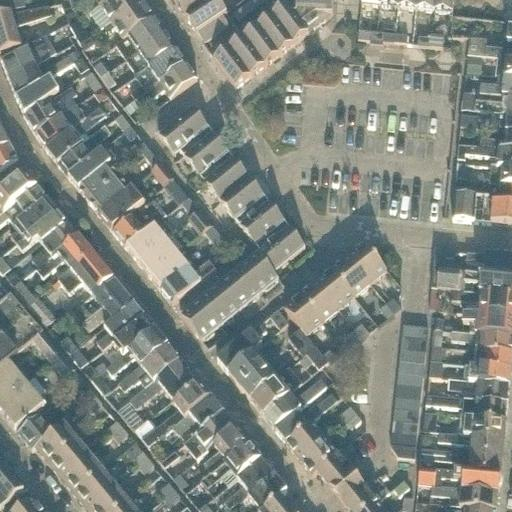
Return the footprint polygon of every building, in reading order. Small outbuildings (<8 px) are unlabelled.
[(80,0),(69,0),(72,6),(74,15),(83,9),(80,0)] [(101,10),(115,0),(95,0),(101,10)] [(113,27),(143,6),(138,0),(115,0),(101,10),(113,27)] [(187,22),(218,2),(216,0),(187,0),(177,7),(187,22)] [(258,0),(254,4),(259,11),(269,3),(266,0),(258,0)] [(334,19),(334,0),(298,0),(297,16),(334,19)] [(381,10),(382,0),(363,0),(363,8),(381,10)] [(399,11),(400,0),(382,0),(381,10),(399,11)] [(417,13),(418,0),(400,0),(399,11),(417,13)] [(435,15),(436,0),(418,0),(417,13),(435,15)] [(454,17),(455,0),(436,0),(435,15),(454,17)] [(25,1),(11,4),(13,13),(27,11),(25,1)] [(224,20),(228,17),(218,2),(187,22),(198,37),(199,36),(224,20)] [(249,18),(259,11),(254,4),(244,11),(249,18)] [(76,39),(85,33),(80,27),(74,15),(72,6),(62,8),(72,31),(76,39)] [(125,45),(155,24),(143,6),(113,27),(105,33),(108,37),(116,32),(125,45)] [(310,37),(295,18),(288,8),(273,19),(295,48),(310,37)] [(28,29),(53,22),(49,11),(12,18),(0,21),(0,57),(1,60),(23,53),(15,27),(26,24),(28,29)] [(239,26),(249,18),(244,11),(234,19),(239,26)] [(310,37),(334,19),(297,16),(295,18),(310,37)] [(280,59),(295,48),(273,19),(258,30),(280,59)] [(206,47),(230,30),(224,20),(199,36),(206,47)] [(128,65),(136,60),(166,39),(155,24),(125,45),(117,50),(128,65)] [(511,25),(511,26),(510,26),(508,46),(511,46),(511,55),(491,53),(492,45),(471,42),(469,60),(499,62),(511,63),(511,25)] [(385,26),(385,35),(410,36),(411,27),(385,26)] [(447,42),(447,31),(422,29),(421,40),(447,42)] [(266,70),(280,59),(258,30),(244,41),(266,70)] [(465,43),(466,33),(452,32),(451,42),(465,43)] [(372,45),(373,36),(360,35),(359,44),(372,45)] [(396,47),(396,38),(384,37),(383,46),(396,47)] [(408,48),(409,40),(396,38),(396,47),(408,48)] [(138,80),(146,75),(176,53),(166,39),(136,60),(128,65),(138,80)] [(11,85),(37,71),(58,59),(48,40),(23,53),(1,60),(3,68),(11,85)] [(86,55),(96,48),(91,41),(81,48),(86,55)] [(252,81),(266,70),(244,41),(230,52),(252,81)] [(431,51),(432,42),(420,41),(419,50),(431,51)] [(444,52),(445,43),(432,42),(431,51),(444,52)] [(237,93),(252,81),(230,52),(215,64),(237,93)] [(136,104),(138,103),(187,69),(176,53),(146,75),(138,80),(135,82),(141,90),(131,97),(136,104)] [(17,103),(45,86),(58,78),(74,69),(74,68),(84,62),(78,54),(69,60),(70,62),(54,72),(41,80),(37,71),(11,85),(17,103)] [(511,82),(511,63),(499,62),(498,73),(490,72),(489,80),(499,81),(511,82)] [(82,84),(86,82),(93,77),(84,63),(75,68),(82,78),(79,80),(82,84)] [(105,82),(109,78),(102,68),(98,71),(105,82)] [(198,84),(187,69),(138,103),(143,111),(166,94),(172,103),(171,103),(172,104),(199,85),(198,84)] [(93,77),(86,82),(96,97),(103,92),(93,77)] [(105,82),(111,92),(116,88),(109,78),(105,82)] [(511,100),(511,82),(499,81),(498,90),(482,89),(481,98),(504,100),(511,100)] [(58,89),(48,95),(45,86),(17,103),(18,103),(25,120),(62,95),(58,89)] [(37,140),(62,122),(58,115),(77,102),(72,93),(28,123),(37,140)] [(503,109),(486,107),(477,106),(478,98),(464,97),(462,114),(493,117),(508,119),(511,118),(511,100),(504,100),(503,109)] [(131,119),(141,112),(136,105),(126,112),(131,119)] [(71,136),(86,123),(78,111),(62,122),(37,140),(47,154),(71,136)] [(59,169),(86,146),(90,143),(86,137),(97,127),(107,120),(101,112),(91,119),(86,123),(71,136),(47,154),(48,155),(59,169)] [(185,161),(214,137),(193,112),(160,139),(176,160),(181,156),(185,161)] [(511,118),(508,119),(493,117),(493,123),(462,120),(461,132),(506,137),(511,137),(511,118)] [(131,131),(132,130),(123,120),(117,124),(125,135),(131,131)] [(69,181),(94,161),(89,155),(111,137),(106,131),(94,140),(90,143),(86,146),(59,169),(69,181)] [(125,135),(125,136),(132,145),(138,140),(131,131),(125,135)] [(0,155),(10,149),(1,132),(0,132),(0,155)] [(205,186),(234,163),(214,137),(185,161),(205,186)] [(511,155),(511,137),(506,137),(505,145),(470,142),(469,151),(473,152),(511,155)] [(145,161),(152,156),(145,148),(138,153),(145,161)] [(0,178),(19,166),(10,149),(0,155),(0,178)] [(79,194),(104,174),(117,163),(107,151),(94,161),(69,181),(79,194)] [(511,155),(473,152),(469,151),(460,151),(459,164),(467,165),(467,160),(477,161),(498,163),(497,172),(503,173),(511,173),(511,155)] [(152,156),(145,161),(150,167),(153,171),(160,166),(152,156)] [(90,207),(115,186),(120,182),(115,177),(125,169),(119,162),(117,163),(104,174),(79,194),(90,207)] [(221,205),(250,182),(234,163),(205,186),(221,205)] [(165,193),(175,185),(162,168),(152,176),(165,193)] [(468,183),(469,169),(459,168),(457,182),(468,183)] [(511,191),(511,173),(503,173),(497,172),(493,172),(492,180),(489,180),(488,184),(484,184),(483,189),(491,190),(511,191)] [(0,222),(39,191),(28,177),(0,199),(0,222)] [(124,199),(130,194),(120,182),(115,186),(90,207),(100,219),(124,199)] [(266,202),(265,201),(250,182),(221,205),(237,225),(266,202)] [(127,252),(148,235),(163,224),(167,220),(158,208),(180,191),(175,185),(165,193),(154,202),(156,205),(130,225),(115,237),(127,252)] [(471,201),(472,191),(457,190),(456,199),(471,201)] [(511,209),(511,191),(491,190),(490,205),(490,208),(494,208),(511,209)] [(27,220),(49,203),(39,191),(0,222),(0,232),(10,225),(14,231),(15,230),(27,220)] [(112,234),(124,225),(136,214),(146,206),(134,191),(130,194),(124,199),(100,219),(112,234)] [(483,202),(471,201),(456,199),(454,224),(511,229),(511,209),(494,208),(490,208),(490,205),(486,204),(486,202),(483,202)] [(194,222),(201,216),(189,202),(182,208),(194,222)] [(285,226),(266,202),(237,225),(257,249),(285,226)] [(22,258),(31,250),(25,242),(28,241),(59,215),(49,203),(27,220),(15,230),(20,236),(12,242),(18,249),(15,251),(22,258)] [(44,249),(69,228),(59,215),(28,241),(25,242),(31,250),(40,244),(44,249)] [(201,239),(205,236),(212,230),(201,216),(194,222),(189,226),(201,239)] [(139,267),(160,249),(174,238),(174,237),(163,224),(148,235),(127,252),(139,267)] [(275,278),(306,252),(285,226),(257,249),(266,260),(262,264),(274,278),(275,278)] [(40,272),(43,270),(45,268),(79,240),(69,228),(44,249),(47,253),(33,264),(40,272)] [(212,230),(205,236),(217,250),(224,244),(212,230)] [(150,281),(184,253),(185,252),(174,238),(160,249),(139,267),(150,281)] [(93,258),(79,241),(79,240),(45,268),(43,270),(46,273),(49,270),(53,275),(64,266),(72,275),(93,258)] [(388,276),(367,250),(351,263),(372,289),(388,276)] [(161,294),(183,277),(190,272),(184,265),(190,260),(184,253),(150,281),(161,294)] [(451,276),(453,256),(436,254),(434,274),(451,276)] [(94,301),(115,283),(93,258),(72,275),(54,290),(57,294),(62,289),(68,295),(73,302),(76,299),(79,303),(89,295),(94,301)] [(274,278),(262,264),(257,258),(239,273),(260,300),(280,284),(275,278),(274,278)] [(511,281),(511,261),(469,258),(468,267),(485,269),(484,279),(511,281)] [(0,274),(5,280),(13,274),(2,262),(0,263),(0,274)] [(356,302),(372,289),(351,263),(335,276),(356,302)] [(217,274),(211,267),(201,274),(196,267),(190,272),(183,277),(161,294),(173,310),(218,275),(217,274)] [(242,315),(260,300),(239,273),(220,288),(242,315)] [(462,277),(451,276),(434,274),(433,293),(438,294),(439,294),(459,296),(462,277)] [(340,315),(356,302),(335,276),(319,288),(340,315)] [(16,292),(22,286),(15,277),(8,283),(16,292)] [(511,281),(484,279),(466,278),(465,286),(481,288),(480,298),(511,301),(511,281)] [(135,308),(124,295),(115,283),(94,301),(98,307),(89,314),(91,318),(89,320),(93,326),(96,323),(99,327),(109,319),(114,326),(135,308)] [(29,312),(38,305),(22,286),(16,292),(14,293),(29,312)] [(223,330),(242,315),(220,288),(201,304),(223,330)] [(324,328),(340,315),(319,288),(303,301),(324,328)] [(433,293),(431,314),(440,315),(442,303),(437,302),(438,294),(433,293)] [(511,322),(511,301),(480,298),(459,296),(453,296),(452,305),(468,307),(467,318),(481,319),(511,322)] [(0,344),(29,320),(28,320),(12,300),(0,310),(0,344)] [(308,341),(324,328),(303,301),(287,315),(302,333),(308,341)] [(38,305),(29,312),(47,332),(57,323),(41,303),(38,305)] [(402,313),(400,311),(394,303),(388,309),(396,319),(402,313)] [(203,346),(223,330),(201,304),(182,319),(203,346)] [(112,348),(145,321),(135,308),(114,326),(119,332),(98,349),(103,355),(112,348)] [(389,324),(396,319),(388,309),(381,315),(389,324)] [(282,334),(289,328),(279,315),(271,322),(282,334)] [(511,322),(481,319),(467,318),(461,317),(460,322),(464,323),(463,327),(478,328),(477,339),(511,342),(511,322)] [(34,345),(43,337),(29,320),(0,344),(0,375),(11,366),(19,359),(18,358),(34,345)] [(135,351),(156,334),(145,321),(112,348),(117,355),(129,344),(135,351)] [(445,336),(446,325),(436,324),(435,335),(444,336),(445,336)] [(258,344),(268,336),(262,329),(219,364),(229,377),(255,356),(263,350),(258,344)] [(364,344),(371,339),(362,329),(356,334),(364,344)] [(429,332),(422,331),(404,330),(403,342),(428,344),(429,332)] [(317,352),(308,341),(302,333),(289,343),(305,362),(308,360),(317,352)] [(142,371),(169,349),(156,334),(135,351),(107,373),(113,381),(121,374),(136,363),(142,371)] [(357,350),(364,344),(356,334),(349,340),(357,350)] [(511,358),(511,342),(477,339),(445,336),(444,336),(443,345),(469,347),(469,355),(481,356),(511,358)] [(62,360),(63,359),(43,337),(34,345),(53,368),(62,360)] [(71,360),(79,354),(69,341),(61,347),(71,360)] [(427,356),(428,344),(403,342),(402,354),(427,356)] [(155,386),(181,365),(169,349),(142,371),(128,382),(119,389),(126,397),(134,390),(135,391),(149,380),(155,386)] [(444,352),(442,352),(434,351),(432,366),(442,367),(444,352)] [(330,368),(324,361),(317,352),(308,360),(321,375),(330,368)] [(89,367),(84,360),(79,354),(71,360),(82,373),(89,367)] [(426,368),(427,356),(402,354),(401,366),(426,368)] [(511,358),(481,356),(469,355),(467,354),(466,370),(467,370),(484,372),(511,374),(511,372),(511,358)] [(333,371),(339,365),(331,355),(324,361),(330,368),(333,371)] [(251,405),(278,383),(255,356),(229,377),(251,405)] [(62,360),(53,368),(74,393),(84,385),(63,359),(62,360)] [(175,409),(200,388),(181,365),(155,386),(131,407),(138,414),(162,393),(175,409)] [(0,411),(29,388),(11,366),(0,375),(0,411)] [(424,380),(426,368),(401,366),(399,378),(424,380)] [(444,368),(442,367),(432,366),(431,382),(443,383),(444,368)] [(93,386),(99,381),(99,380),(91,370),(85,376),(93,386)] [(511,374),(484,372),(467,370),(465,386),(510,390),(511,374)] [(300,385),(296,379),(291,372),(278,383),(251,405),(264,421),(286,403),(306,386),(304,383),(300,385)] [(317,401),(327,392),(335,386),(329,378),(291,409),(286,403),(264,421),(276,435),(297,417),(317,401)] [(423,392),(424,380),(399,378),(398,390),(423,392)] [(106,401),(112,396),(99,381),(93,386),(106,401)] [(510,390),(465,386),(450,385),(449,394),(478,396),(477,405),(508,409),(510,390)] [(339,406),(346,399),(335,386),(327,392),(333,399),(302,423),(297,417),(276,435),(287,448),(314,427),(314,426),(339,406)] [(47,409),(35,395),(29,388),(0,411),(0,414),(17,434),(47,409)] [(150,452),(173,433),(190,419),(212,402),(200,388),(175,409),(181,416),(168,427),(154,438),(145,427),(136,435),(150,452)] [(422,404),(423,392),(398,390),(397,402),(422,404)] [(83,405),(93,397),(91,394),(81,402),(83,405)] [(101,407),(100,405),(96,401),(86,409),(92,415),(101,407)] [(508,409),(477,405),(428,401),(427,411),(463,413),(462,422),(507,426),(508,409)] [(187,448),(224,417),(212,402),(190,419),(197,427),(181,441),(187,448)] [(421,416),(422,404),(397,402),(396,414),(421,416)] [(63,425),(72,418),(65,409),(54,419),(49,412),(19,437),(34,455),(37,452),(37,453),(66,429),(63,425)] [(342,420),(347,427),(357,419),(352,412),(342,420)] [(420,428),(421,416),(396,414),(394,426),(420,428)] [(198,464),(209,456),(215,451),(237,433),(224,417),(187,448),(185,449),(198,464)] [(437,437),(439,420),(427,418),(425,437),(437,438),(437,437)] [(357,419),(347,427),(352,434),(362,426),(357,419)] [(505,444),(507,426),(462,422),(461,439),(473,441),(505,444)] [(418,440),(420,428),(394,426),(393,438),(418,440)] [(114,441),(123,433),(118,427),(108,435),(114,441)] [(300,465),(326,444),(314,427),(287,448),(300,465)] [(50,468),(79,444),(66,429),(37,453),(50,468)] [(119,448),(129,440),(123,433),(114,441),(119,448)] [(202,488),(215,477),(250,449),(237,433),(215,451),(221,457),(195,478),(202,488)] [(505,444),(473,441),(461,439),(437,437),(437,438),(425,437),(425,446),(473,450),(472,459),(503,462),(505,444)] [(417,452),(418,440),(393,438),(392,450),(417,452)] [(63,484),(92,460),(79,444),(50,468),(63,484)] [(339,459),(326,444),(300,465),(314,481),(319,477),(318,476),(339,459)] [(225,494),(241,482),(262,464),(250,449),(215,477),(202,488),(208,496),(219,487),(225,494)] [(353,469),(346,461),(355,453),(351,449),(339,459),(318,476),(319,477),(332,493),(342,484),(354,499),(365,490),(357,480),(353,476),(362,468),(359,464),(353,469)] [(416,464),(417,452),(392,450),(392,451),(400,463),(416,464)] [(161,453),(155,459),(162,468),(169,463),(161,453)] [(501,480),(503,462),(472,459),(423,454),(422,465),(458,469),(457,476),(470,477),(501,480)] [(0,511),(6,511),(29,493),(0,458),(0,511)] [(140,472),(149,464),(144,458),(134,466),(140,472)] [(76,499),(105,475),(92,460),(63,484),(76,499)] [(169,463),(162,468),(166,473),(175,466),(171,461),(169,463)] [(145,479),(155,471),(149,464),(140,472),(145,479)] [(236,511),(243,506),(275,480),(262,464),(241,482),(247,489),(224,508),(227,511),(236,511)] [(470,477),(457,476),(422,472),(421,491),(435,492),(436,488),(442,488),(443,483),(455,484),(454,494),(500,498),(501,480),(470,477)] [(86,511),(92,511),(118,491),(105,475),(76,499),(86,511)] [(183,494),(189,489),(181,479),(175,484),(183,494)] [(281,501),(288,495),(275,480),(243,506),(244,508),(252,501),(258,508),(253,511),(268,511),(281,502),(281,501)] [(378,500),(371,492),(377,486),(374,483),(365,490),(354,499),(342,484),(332,493),(335,497),(347,511),(371,511),(378,507),(379,508),(391,497),(387,493),(378,500)] [(401,501),(411,493),(405,486),(395,494),(401,501)] [(166,503),(175,495),(170,489),(160,497),(166,503)] [(123,511),(130,507),(118,491),(92,511),(123,511)] [(454,494),(435,492),(434,501),(453,503),(452,511),(464,511),(498,511),(500,498),(454,494)] [(171,510),(181,502),(175,495),(166,503),(171,510)] [(44,511),(36,501),(22,511),(44,511)] [(289,511),(281,502),(268,511),(289,511)] [(413,511),(414,504),(406,503),(404,511),(413,511)]
